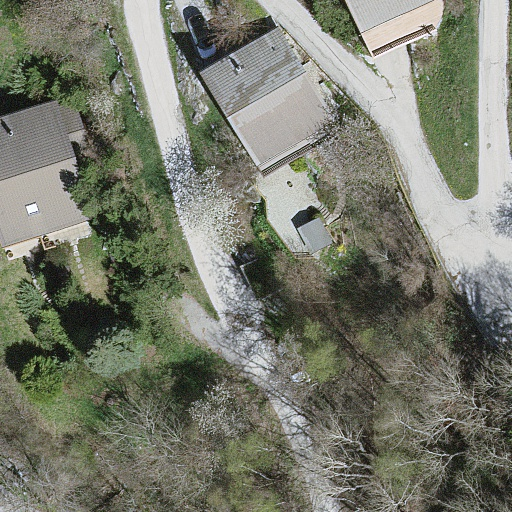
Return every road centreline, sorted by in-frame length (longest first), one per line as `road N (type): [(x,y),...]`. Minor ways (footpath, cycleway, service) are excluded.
road 1 (residential): [(503,0),(486,240),(468,238),(364,91),(285,0)]
road 2 (residential): [(148,0),(145,79),(240,314),(305,392),(328,511)]
